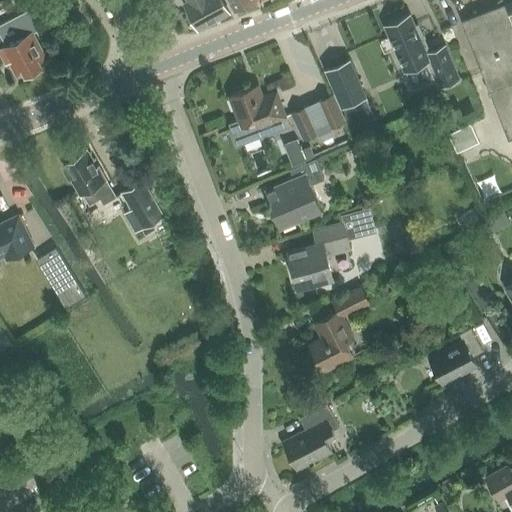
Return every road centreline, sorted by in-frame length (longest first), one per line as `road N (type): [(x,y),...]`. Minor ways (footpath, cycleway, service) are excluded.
road 1 (residential): [(283,511),(252,466),(250,306),(155,69)]
road 2 (residential): [(289,511),(511,377)]
road 3 (unclassified): [(155,69),(335,0)]
road 4 (unclassified): [(0,129),(155,69)]
